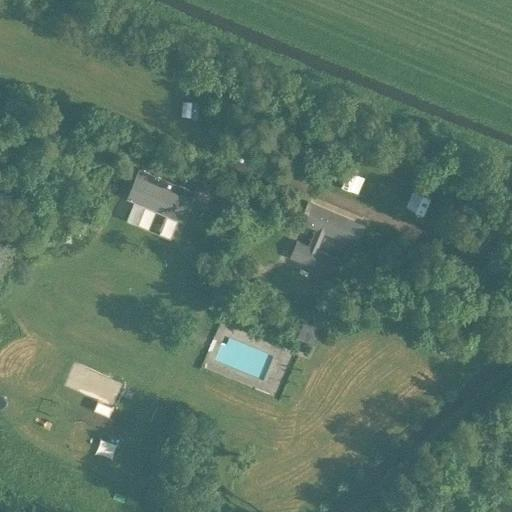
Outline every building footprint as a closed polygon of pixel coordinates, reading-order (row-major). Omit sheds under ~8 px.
[(127,199),(181,220),(193,191),(140,169),(127,199)] [(318,251),(324,237),(356,251),(366,230),(307,205),(301,220),(298,227),(314,233),(308,247),(298,242),(295,247),(291,258),(327,273),(330,275),(331,273),(339,276),(344,265),(336,261),(337,259),(318,251)] [(481,212),(470,244),(491,250),(501,220),(481,212)] [(299,338),(313,344),(319,331),(306,326),(304,325),(299,338)] [(66,385),(115,404),(123,382),(75,364),(66,385)] [(102,437),(97,451),(113,457),(118,442),(102,437)]
